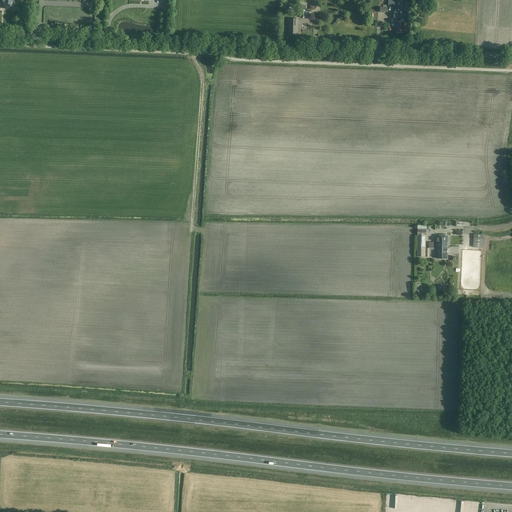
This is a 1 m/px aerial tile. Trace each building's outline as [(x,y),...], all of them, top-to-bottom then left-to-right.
[(0,0),(2,1),(4,3),(4,8),(13,8),(13,0),(0,0)] [(404,0),(399,0),(397,0),(397,12),(394,12),(393,19),(406,19),(406,12),(404,12),(404,0)] [(297,36),(298,19),(289,19),(288,35),(297,36)] [(396,22),(396,26),(396,33),(403,33),(403,31),(407,31),(407,23),(404,22),(396,22)] [(426,247),(426,240),(426,233),(417,233),(417,247),(426,247)] [(436,247),(447,247),(447,246),(447,243),(448,243),(448,236),(436,236),(436,247)] [(474,246),(482,246),(481,238),(473,238),(474,246)] [(426,247),(417,247),(417,256),(429,257),(429,249),(426,249),(426,247)] [(447,247),(436,247),(436,258),(447,258),(447,253),(447,251),(447,247)]
